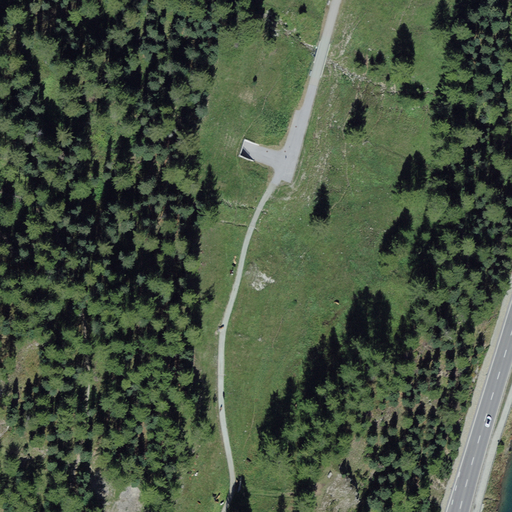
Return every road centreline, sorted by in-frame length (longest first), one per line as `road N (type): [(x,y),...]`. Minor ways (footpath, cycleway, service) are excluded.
road 1 (track): [(223,511),(232,467),(221,405),(224,327),(266,197)]
road 2 (residential): [(266,197),(295,140),(338,0)]
road 3 (primary): [(459,511),(511,330)]
road 4 (track): [(476,511),(511,395)]
